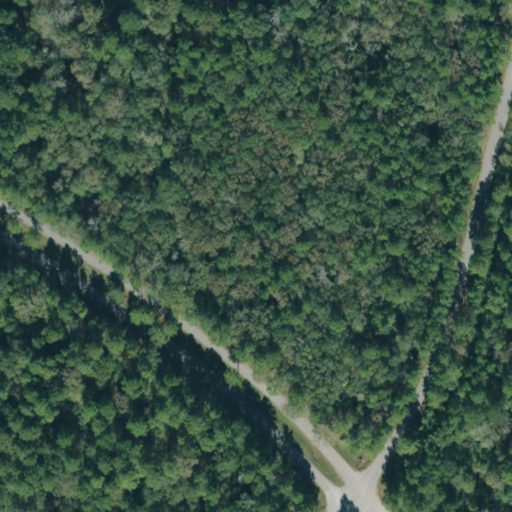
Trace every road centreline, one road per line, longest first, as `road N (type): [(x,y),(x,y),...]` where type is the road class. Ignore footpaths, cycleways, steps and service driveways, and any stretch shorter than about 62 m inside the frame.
road 1 (tertiary): [(357,492),(351,473),(225,357),(128,282),(0,203)]
road 2 (tertiary): [(357,492),(430,391),(511,78)]
road 3 (tertiary): [(0,235),(178,351),(331,488),(357,492)]
